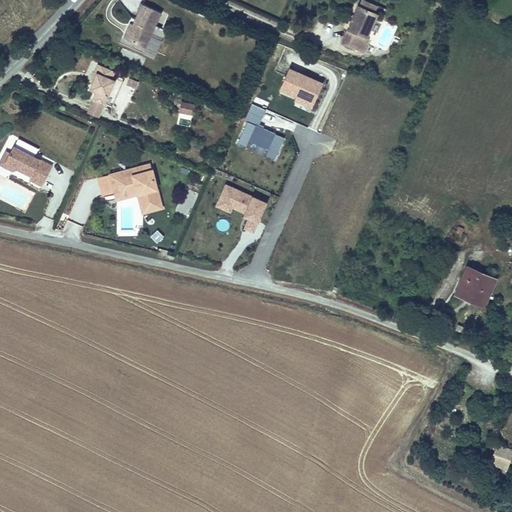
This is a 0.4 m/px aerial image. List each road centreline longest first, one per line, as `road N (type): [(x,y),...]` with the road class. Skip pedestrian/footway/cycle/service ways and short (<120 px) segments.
road 1 (residential): [(0,228),(305,295),(511,371)]
road 2 (unknown): [(218,0),(290,29),(334,30)]
